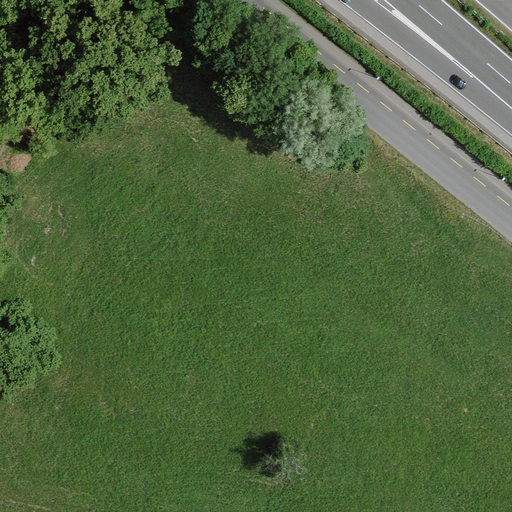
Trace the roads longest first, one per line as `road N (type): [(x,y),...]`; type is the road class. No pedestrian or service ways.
road 1 (residential): [(238,0),(511,218)]
road 2 (motorway): [(362,0),(511,114)]
road 3 (motorway): [(411,0),(511,85)]
